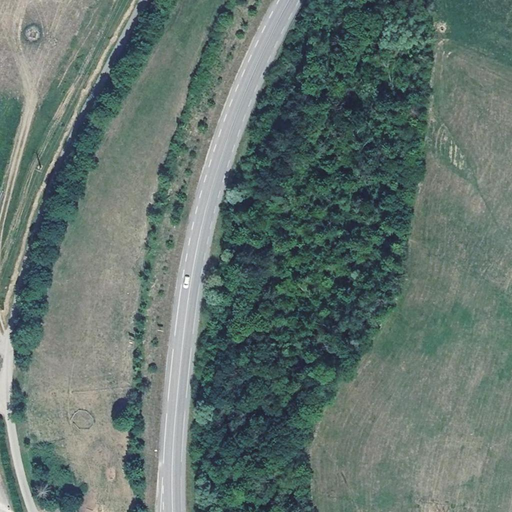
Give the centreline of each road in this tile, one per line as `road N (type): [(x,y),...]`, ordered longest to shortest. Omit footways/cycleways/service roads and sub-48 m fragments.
road 1 (unclassified): [(143,0),(77,125),(21,282),(7,378),(33,511)]
road 2 (secondary): [(289,0),(241,100),(200,230),(177,397),(172,511)]
